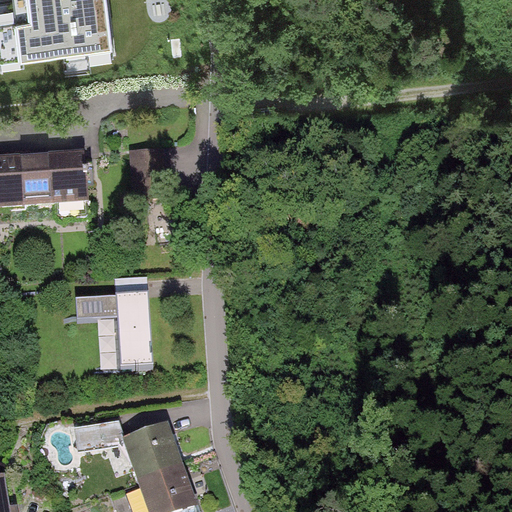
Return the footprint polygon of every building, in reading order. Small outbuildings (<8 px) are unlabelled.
[(15,0),(17,16),(0,17),(0,55),(0,58),(86,49),(87,58),(113,56),(107,0),(15,0)] [(166,154),(130,156),(133,201),(169,199),(166,154)] [(86,158),(0,164),(0,219),(90,213),(86,158)] [(149,283),(116,286),(117,302),(77,305),(78,325),(118,323),(122,377),(156,375),(149,283)] [(120,427),(75,435),(79,458),(125,450),(123,445),(127,444),(120,427)] [(137,487),(186,471),(171,429),(127,444),(123,445),(125,450),(137,487)] [(137,487),(146,511),(198,511),(200,511),(186,471),(137,487)] [(0,511),(15,511),(11,480),(0,481),(0,511)]
